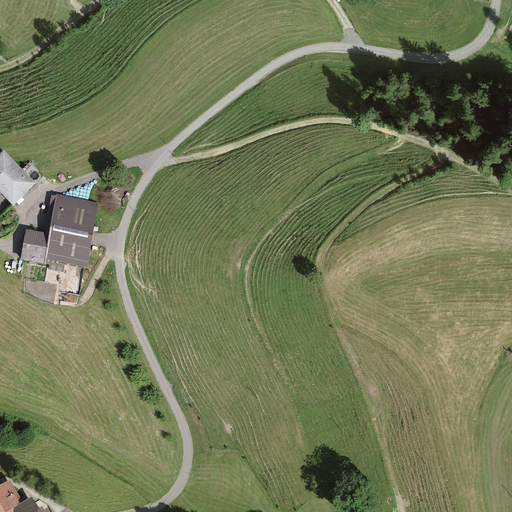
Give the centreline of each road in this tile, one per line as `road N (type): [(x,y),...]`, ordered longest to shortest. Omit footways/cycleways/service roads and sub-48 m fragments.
road 1 (unclassified): [(496,0),(486,34),(460,54),(335,46),(295,53),(190,128),(157,162),(131,207),(119,261),(189,459),(174,493),(140,511)]
road 2 (track): [(157,162),(322,119),(400,136),(314,186),(248,262),(251,309),(296,399)]
road 3 (track): [(319,264),(361,208),(446,157),(441,148),(400,136)]
